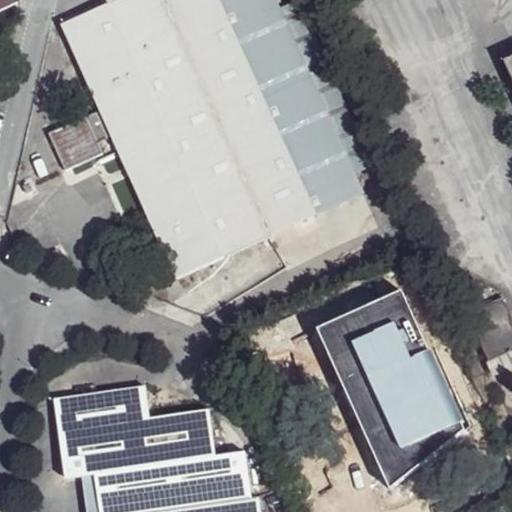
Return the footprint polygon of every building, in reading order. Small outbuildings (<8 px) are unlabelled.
[(0,0),(0,9),(19,1),(18,0),(0,0)] [(169,257),(179,280),(364,197),(275,0),(108,0),(111,7),(65,28),(102,111),(116,140),(164,247),(169,257)] [(102,111),(88,120),(101,147),(116,140),(102,111)] [(68,173),(105,156),(101,147),(88,120),(51,136),(68,173)] [(169,257),(164,247),(154,253),(158,262),(169,257)] [(319,329),(391,490),(469,429),(401,292),(319,329)] [(511,315),(509,300),(469,309),(482,369),(511,362),(511,315)] [(112,511),(167,511),(252,499),(246,451),(216,455),(208,409),(158,415),(152,385),(64,397),(76,475),(106,471),(110,496),(112,511)] [(262,511),(261,500),(252,499),(167,511),(262,511)]
